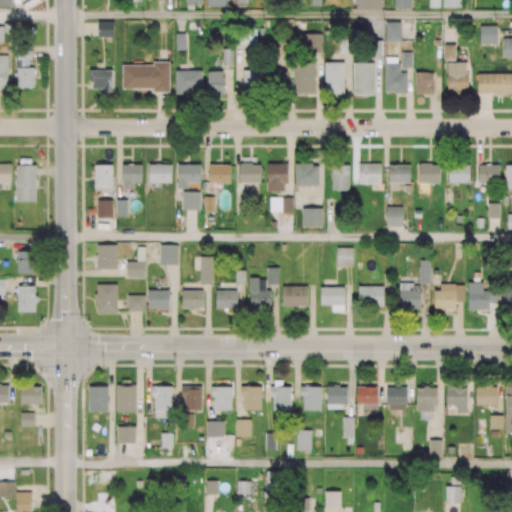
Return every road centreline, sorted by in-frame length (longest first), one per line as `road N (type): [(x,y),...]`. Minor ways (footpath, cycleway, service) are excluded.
road 1 (residential): [(511,127),(66,127)]
road 2 (secondary): [(511,347),(184,347)]
road 3 (tertiary): [(65,0),(67,270)]
